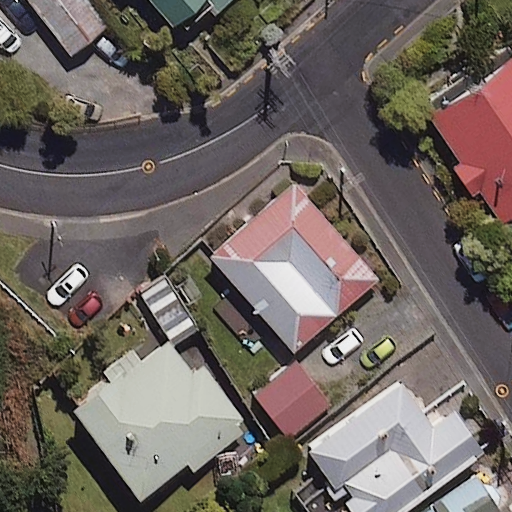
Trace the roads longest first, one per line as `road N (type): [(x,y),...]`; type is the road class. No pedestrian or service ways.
road 1 (residential): [(511,377),(315,65)]
road 2 (residential): [(315,65),(195,155),(133,173),(69,175),(0,161)]
